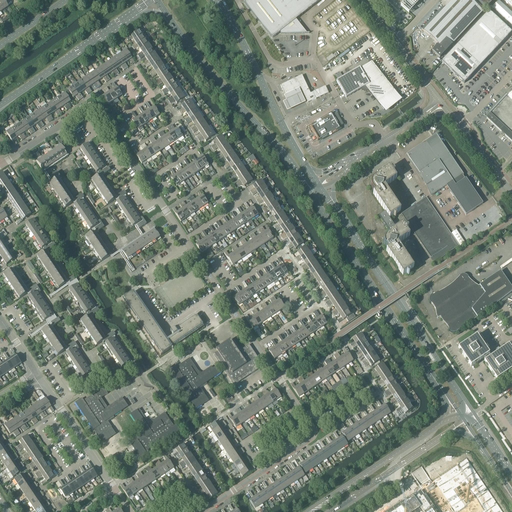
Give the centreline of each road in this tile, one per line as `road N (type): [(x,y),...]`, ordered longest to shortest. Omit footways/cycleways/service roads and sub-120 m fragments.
road 1 (secondary): [(308,192),(447,396)]
road 2 (secondary): [(474,415),(338,215)]
road 3 (secondary): [(166,15),(308,192)]
road 4 (secondary): [(307,169),(215,0)]
road 5 (residential): [(257,346),(311,435),(240,485)]
road 6 (primary): [(442,422),(307,511)]
road 7 (secondary): [(0,106),(132,13)]
road 8 (primary): [(331,511),(449,433)]
road 9 (unclassified): [(335,180),(442,105)]
road 10 (residential): [(57,404),(129,511)]
road 11 (unclassified): [(438,100),(331,171)]
